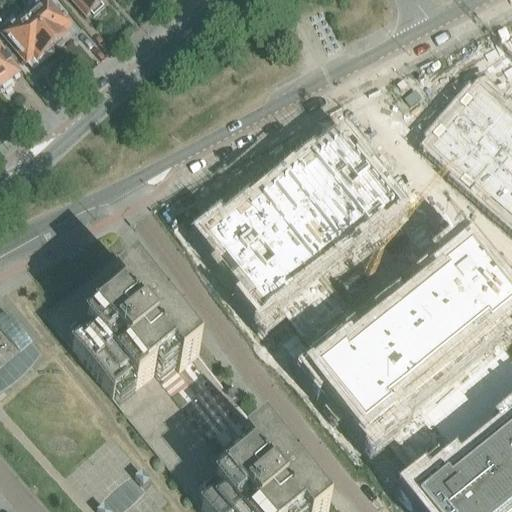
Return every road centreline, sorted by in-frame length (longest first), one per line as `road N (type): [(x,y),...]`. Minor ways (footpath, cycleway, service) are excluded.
road 1 (residential): [(109,192),(133,210),(363,511)]
road 2 (tertiary): [(109,192),(437,21)]
road 3 (tertiary): [(221,0),(0,194)]
road 4 (tertiary): [(0,252),(109,192)]
